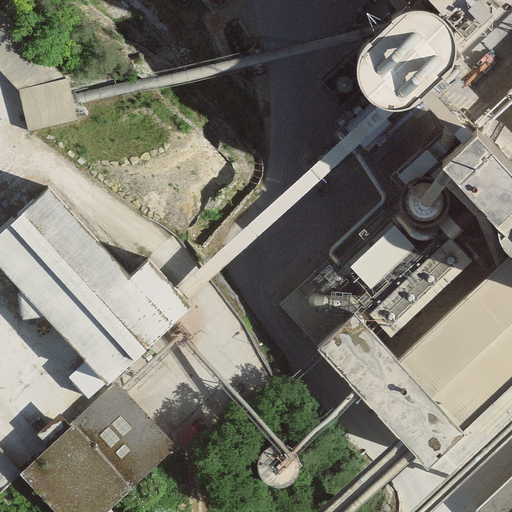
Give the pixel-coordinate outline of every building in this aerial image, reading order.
[(357,79),(362,93),(371,104),(384,111),(398,113),(412,110),(424,104),(450,76),(456,64),(457,51),(454,38),(448,27),(438,18),(427,13),(414,12),(401,14),(391,21),(362,51),(357,65),(357,79)] [(49,77),(6,88),(16,127),(59,117),(49,77)] [(293,94),(268,118),(291,141),(316,117),(293,94)] [(283,304),(433,464),(511,390),(511,257),(429,169),(283,304)] [(130,274),(50,185),(0,230),(0,264),(106,382),(191,305),(148,258),(130,274)] [(72,426),(19,475),(53,511),(107,511),(177,447),(116,382),(70,424),(72,426)] [(511,511),(511,479),(478,511),(511,511)]
